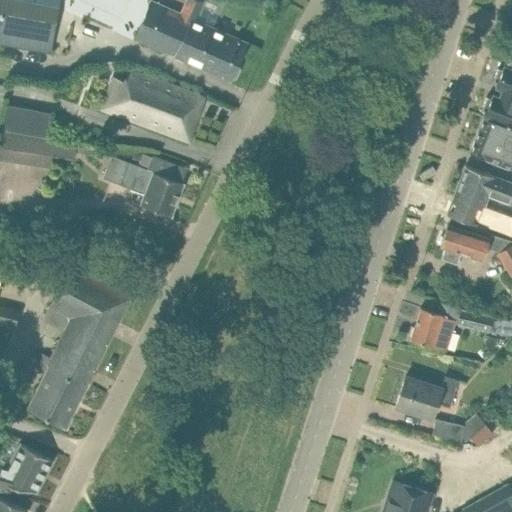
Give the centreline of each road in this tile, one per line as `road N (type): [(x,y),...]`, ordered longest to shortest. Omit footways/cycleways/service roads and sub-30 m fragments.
road 1 (tertiary): [(291,511),(457,0)]
road 2 (unclassified): [(85,457),(320,0)]
road 3 (unknown): [(233,169),(19,91),(0,91)]
